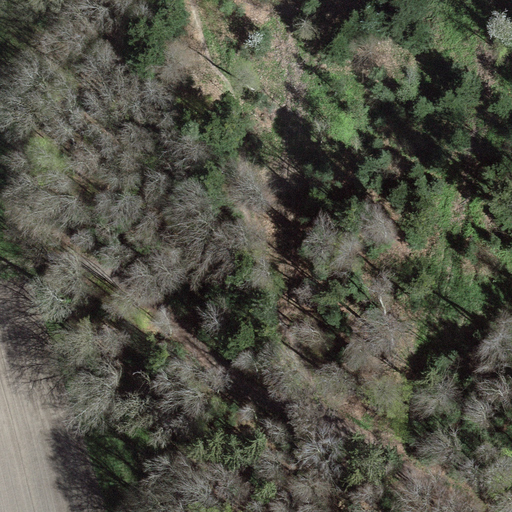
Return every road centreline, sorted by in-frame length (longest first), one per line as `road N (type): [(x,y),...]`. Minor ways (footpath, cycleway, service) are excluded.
road 1 (track): [(331,423),(175,300),(28,264),(0,272)]
road 2 (track): [(472,511),(331,423)]
